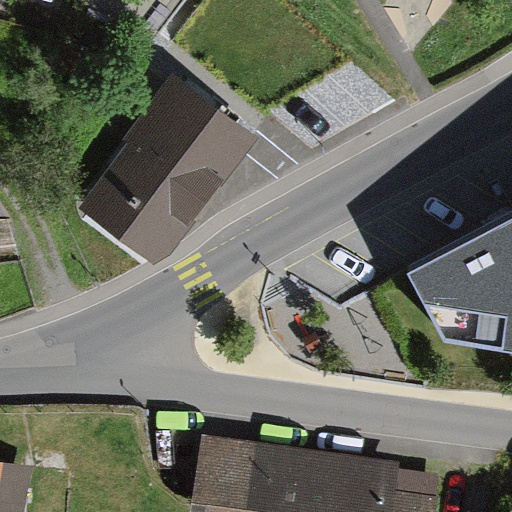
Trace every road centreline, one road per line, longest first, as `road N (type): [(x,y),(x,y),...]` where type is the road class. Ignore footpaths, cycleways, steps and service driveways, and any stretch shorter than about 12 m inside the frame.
road 1 (tertiary): [(76,349),(511,101)]
road 2 (tertiary): [(76,349),(177,385),(511,429)]
